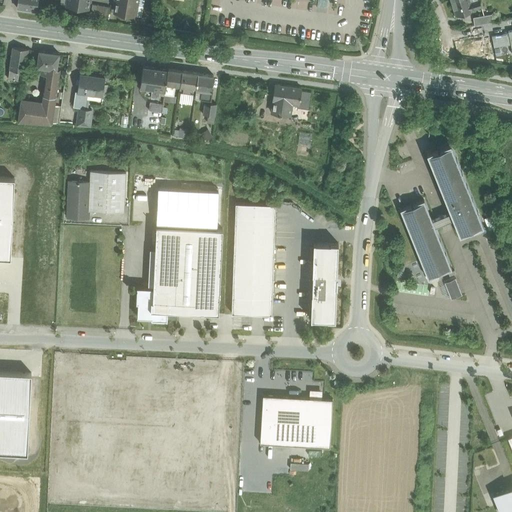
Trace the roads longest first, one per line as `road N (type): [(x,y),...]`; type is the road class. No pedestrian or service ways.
road 1 (secondary): [(0,25),(385,79)]
road 2 (unclassified): [(334,352),(0,333)]
road 3 (unclassified): [(385,79),(357,329)]
road 4 (unclassified): [(378,358),(511,372)]
road 5 (secondary): [(385,79),(511,98)]
